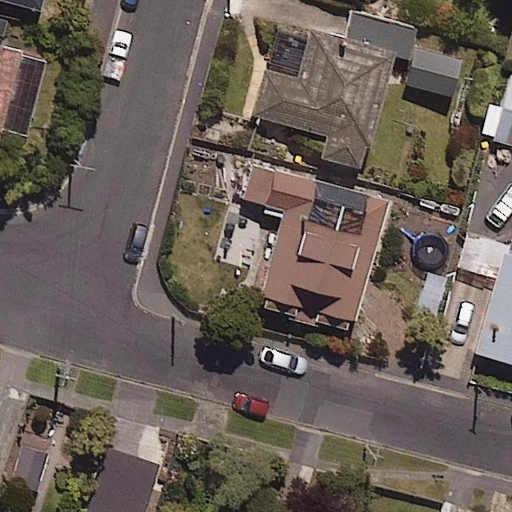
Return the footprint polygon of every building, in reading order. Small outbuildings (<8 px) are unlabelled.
[(41,0),(0,0),(38,12),(41,0)] [(408,26),(356,9),(344,47),(280,25),(251,112),(325,137),(318,156),(360,170),(408,26)] [(0,118),(6,99),(13,101),(28,53),(0,44),(0,118)] [(414,48),(406,85),(453,96),(461,59),(414,48)] [(511,74),(510,74),(492,139),(511,144),(511,74)] [(389,198),(253,161),(235,230),(266,239),(248,305),(352,333),(389,198)] [(511,246),(477,237),(470,263),(492,269),(470,353),(511,363),(511,254),(510,254),(511,246)] [(49,453),(21,446),(10,482),(39,490),(49,453)] [(146,511),(157,486),(104,466),(86,511),(146,511)]
